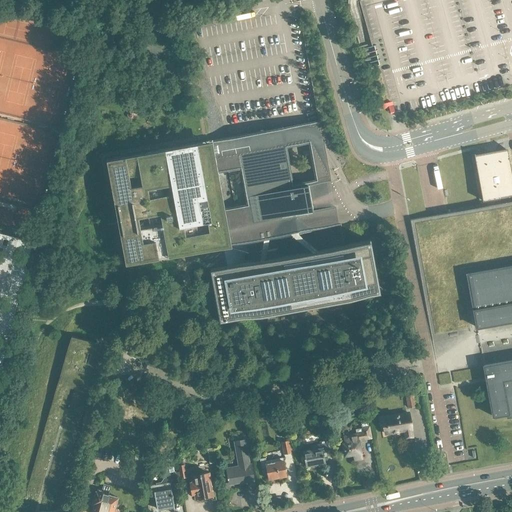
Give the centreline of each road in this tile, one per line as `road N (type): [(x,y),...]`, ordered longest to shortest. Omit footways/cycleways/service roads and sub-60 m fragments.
road 1 (unclassified): [(389,157),(429,362)]
road 2 (unclassified): [(356,128),(319,0)]
road 3 (unclassified): [(511,108),(385,142)]
road 4 (unclassified): [(389,157),(511,123)]
